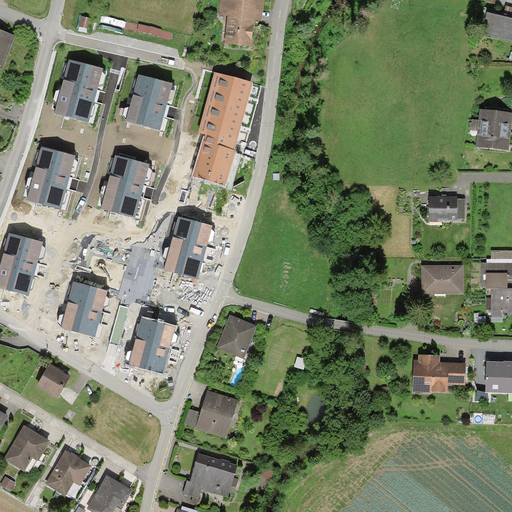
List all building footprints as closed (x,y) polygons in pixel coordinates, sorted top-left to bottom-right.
[(221,0),(220,14),(228,15),(226,45),(253,46),(255,24),(255,20),(262,20),(263,0),(221,0)] [(511,42),(511,8),(490,2),(481,35),(511,42)] [(92,19),(82,16),(79,27),(89,30),(92,19)] [(127,22),(125,30),(172,40),(174,32),(127,22)] [(0,29),(0,65),(5,68),(17,36),(0,29)] [(69,59),(60,90),(56,91),(54,101),(57,104),(54,113),(90,123),(97,96),(99,87),(104,85),(106,75),(103,72),(104,68),(69,59)] [(174,83),(139,74),(130,107),(125,108),(123,116),(126,119),(126,121),(161,131),(166,111),(174,83)] [(252,84),(213,74),(198,133),(206,135),(221,138),(218,145),(234,150),(239,139),(242,125),(246,111),(250,95),(252,84)] [(511,114),(479,111),(478,121),(472,120),(471,131),(477,132),(476,148),(508,151),(511,114)] [(221,138),(206,135),(194,176),(225,185),(230,168),(235,151),(234,150),(218,145),(221,138)] [(42,146),(33,177),(28,178),(26,188),(29,191),(27,200),(61,209),(68,183),(71,172),(77,171),(78,163),(75,159),(76,156),(42,146)] [(116,155),(107,186),(102,187),(100,197),(103,200),(101,209),(136,218),(143,192),(145,181),(151,180),(153,171),(149,168),(150,164),(116,155)] [(444,197),(429,197),(429,223),(443,222),(443,221),(457,221),(457,218),(457,200),(457,197),(444,197)] [(465,200),(457,200),(457,218),(465,218),(465,200)] [(179,217),(170,247),(165,248),(163,258),(166,262),(164,270),(199,280),(206,253),(208,243),(214,242),(216,233),(212,229),(213,226),(179,217)] [(9,232),(1,263),(0,263),(0,287),(29,295),(36,269),(39,259),(44,257),(46,249),(43,245),(44,242),(9,232)] [(511,263),(481,263),(481,289),(492,289),(492,317),(505,317),(505,313),(511,313),(511,290),(508,290),(508,287),(508,280),(511,280),(511,263)] [(439,266),(422,266),(422,295),(463,294),(463,265),(439,266)] [(73,282),(65,314),(60,315),(58,322),(62,326),(61,328),(96,337),(104,306),(109,305),(110,299),(107,296),(108,291),(86,285),(73,282)] [(120,307),(110,342),(119,344),(129,309),(120,307)] [(257,327),(232,317),(227,329),(219,348),(244,359),(257,327)] [(141,318),(132,351),(128,352),(126,359),(129,362),(129,364),(163,374),(171,343),(176,342),(178,336),(174,332),(176,328),(153,322),(141,318)] [(419,363),(414,362),(413,393),(449,394),(449,385),(466,386),(466,364),(440,363),(441,357),(419,356),(419,363)] [(511,360),(487,359),(486,389),(478,388),(477,399),(488,399),(489,391),(511,391),(511,360)] [(70,377),(51,365),(37,387),(57,399),(70,377)] [(238,400),(207,391),(200,413),(189,409),(184,425),(226,438),(238,400)] [(0,411),(0,431),(9,417),(0,411)] [(50,442),(25,427),(7,459),(25,469),(32,457),(39,461),(50,442)] [(76,458),(66,452),(46,485),(65,497),(74,483),(79,486),(91,467),(76,458)] [(225,462),(198,454),(190,481),(187,481),(182,495),(199,500),(202,490),(228,499),(231,492),(234,493),(239,479),(235,478),(238,466),(225,462)] [(132,492),(106,477),(87,509),(92,511),(112,511),(117,506),(122,509),(132,492)] [(4,481),(1,487),(9,491),(12,485),(4,481)]
